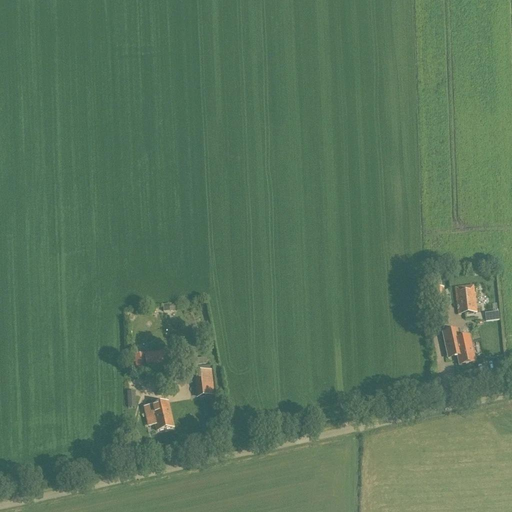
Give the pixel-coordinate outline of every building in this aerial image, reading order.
[(458,316),(476,313),(472,287),(455,289),(458,316)] [(442,289),(432,289),(432,301),(443,300),(442,289)] [(497,313),(485,315),(486,321),(497,320),(497,313)] [(441,334),(447,360),(457,358),(459,367),(475,363),(469,337),(461,339),(459,330),(441,334)] [(164,351),(144,354),(133,356),(136,374),(167,369),(164,351)] [(193,362),(193,358),(187,358),(187,360),(180,360),(180,363),(172,364),(173,375),(190,373),(190,367),(206,366),(206,361),(193,362)] [(213,397),(210,372),(196,374),(199,398),(213,397)] [(137,379),(126,379),(128,409),(135,408),(134,392),(136,392),(135,383),(137,383),(137,379)] [(167,403),(151,407),(153,414),(145,416),(147,426),(155,424),(157,432),(173,428),(167,403)]
